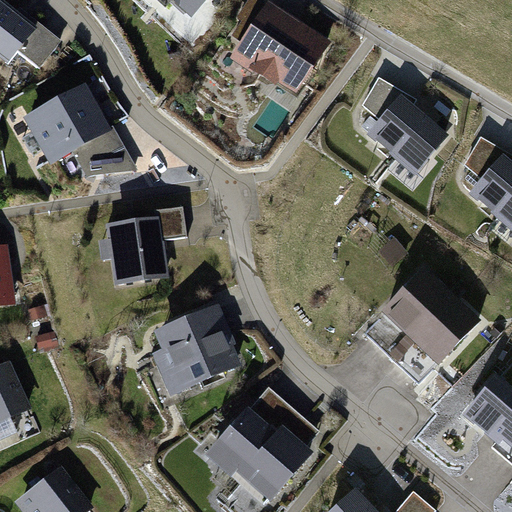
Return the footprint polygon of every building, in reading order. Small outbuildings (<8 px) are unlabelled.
[(201,0),(162,0),(184,19),(201,0)] [(40,32),(0,2),(0,59),(12,69),(40,32)] [(322,43),(261,4),(224,60),(286,100),(322,43)] [(107,129),(82,84),(18,119),(43,164),(107,129)] [(449,140),(402,101),(369,141),(417,180),(449,140)] [(110,134),(69,155),(82,178),(134,172),(110,134)] [(511,167),(503,160),(469,201),(511,235),(511,167)] [(163,218),(107,227),(110,246),(101,247),(103,265),(112,264),(116,292),(173,283),(163,218)] [(6,248),(0,249),(0,308),(13,307),(6,248)] [(482,325),(425,272),(383,317),(441,370),(482,325)] [(242,367),(215,306),(147,335),(156,354),(148,356),(167,400),(242,367)] [(10,365),(0,368),(0,425),(29,413),(10,365)] [(511,392),(499,382),(468,422),(511,456),(511,392)] [(322,436),(264,387),(205,458),(263,506),(322,436)] [(88,511),(90,510),(59,469),(7,507),(10,511),(88,511)] [(396,511),(432,511),(438,504),(416,487),(396,511)] [(368,511),(356,498),(340,511),(368,511)]
